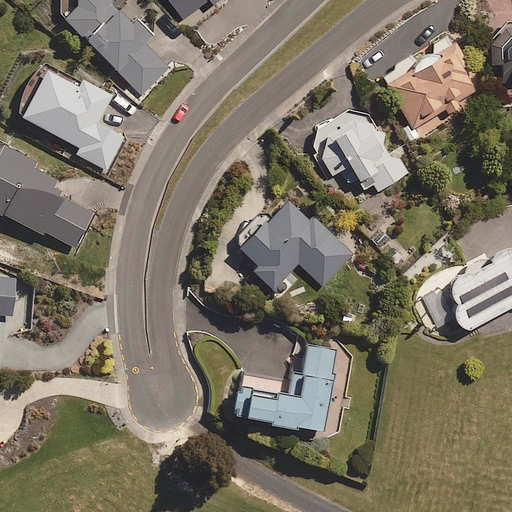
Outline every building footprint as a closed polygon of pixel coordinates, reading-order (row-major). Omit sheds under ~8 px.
[(120,0),(112,7),(111,0),(60,0),(61,18),(142,96),(168,69),(144,45),(152,37),(136,21),(147,9),(137,0),(120,0)] [(209,0),(214,0),(216,2),(218,0),(172,0),(185,17),(209,0)] [(511,21),(505,22),(488,49),(489,68),(501,67),(501,83),(511,83),(511,21)] [(243,33),(234,23),(212,42),(221,52),(243,33)] [(456,46),(438,55),(422,60),(410,73),(387,88),(411,126),(443,107),(449,116),(461,108),(458,102),(476,91),(463,70),(469,66),(456,46)] [(111,98),(48,65),(38,72),(27,85),(21,101),(20,118),(80,149),(77,155),(107,171),(123,139),(97,125),(111,98)] [(317,131),(314,152),(331,178),(340,172),(349,185),(358,179),(365,190),(373,185),(378,193),(406,175),(383,141),(385,139),(369,114),(348,110),(317,131)] [(35,163),(0,147),(0,216),(76,250),(92,214),(53,196),(59,181),(32,169),(35,163)] [(235,243),(243,250),(242,252),(259,266),(253,273),(275,291),(297,264),(325,288),(352,255),(284,198),(268,217),(261,211),(235,243)] [(511,251),(507,251),(489,261),(485,260),(459,272),(452,280),(446,305),(448,318),(457,329),(469,333),(511,308),(511,251)] [(11,280),(0,278),(0,317),(7,318),(11,280)] [(294,357),(291,381),(242,375),(235,421),(326,434),(337,351),(308,347),(307,359),(294,357)]
